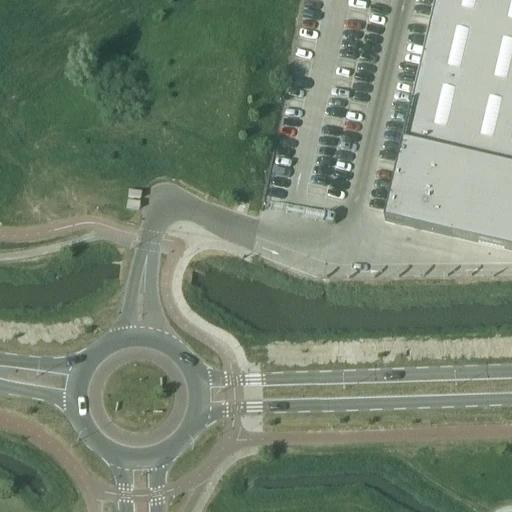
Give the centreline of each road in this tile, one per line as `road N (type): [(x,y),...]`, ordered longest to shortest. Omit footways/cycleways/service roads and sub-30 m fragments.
road 1 (secondary): [(511,370),(263,381),(193,375)]
road 2 (secondary): [(194,416),(511,400)]
